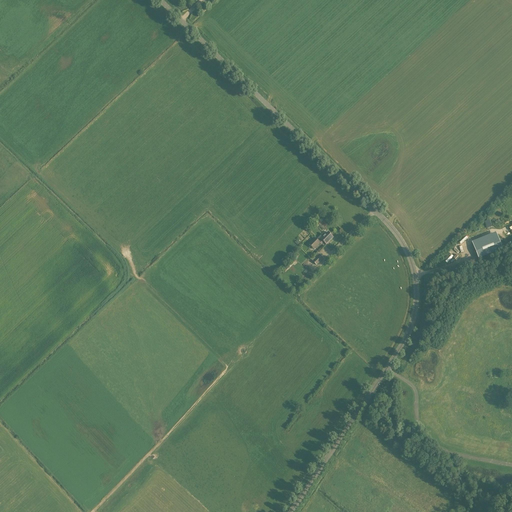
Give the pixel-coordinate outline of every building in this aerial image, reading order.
[(319,243),(320,243),(321,245),(323,242),(326,245),(333,237),(328,232),(323,237),(321,239),(322,240),(319,243)] [(321,239),(323,237),(321,235),(316,240),(315,238),(308,244),(314,249),(320,243),(319,243),(322,240),(321,239)] [(486,242),(474,247),(476,250),(476,249),(478,255),(479,258),(501,249),(497,238),(491,240),(486,242)] [(451,259),(455,253),(458,255),(463,248),(458,245),(449,258),(451,259)] [(316,265),(324,259),(319,254),(312,261),(316,265)]
